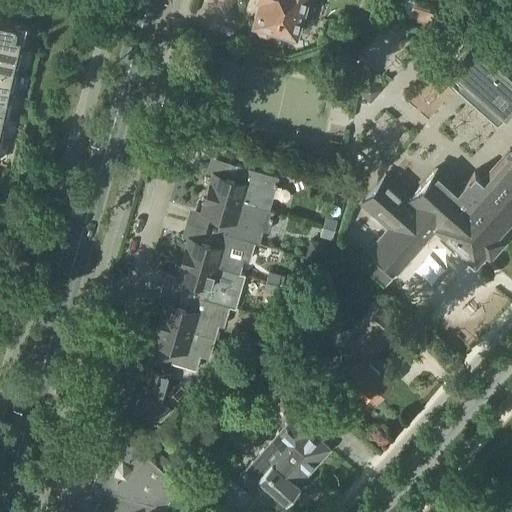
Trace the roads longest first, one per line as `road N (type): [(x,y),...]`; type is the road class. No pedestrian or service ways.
road 1 (residential): [(0,494),(148,0)]
road 2 (residential): [(511,357),(374,511)]
